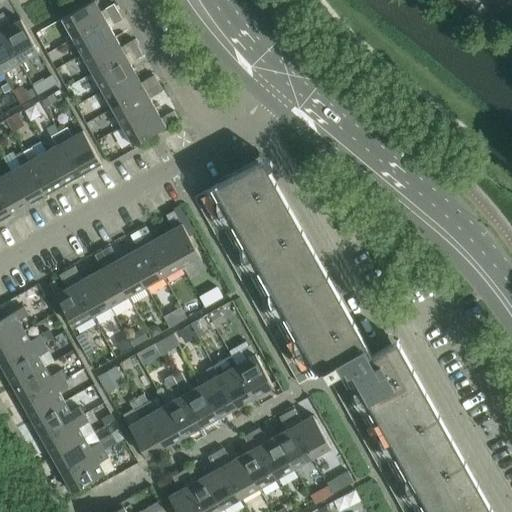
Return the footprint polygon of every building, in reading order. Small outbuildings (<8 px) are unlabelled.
[(511,0),(498,0),(499,13),(511,5),(511,0)] [(63,19),(73,38),(106,19),(95,1),(63,19)] [(106,9),(110,17),(119,12),(115,4),(106,9)] [(119,12),(110,17),(114,25),(124,20),(119,12)] [(3,13),(0,14),(0,25),(1,27),(8,22),(3,13)] [(106,19),(73,38),(83,55),(116,37),(106,19)] [(21,20),(3,31),(21,63),(40,53),(21,20)] [(3,31),(0,32),(0,67),(3,73),(21,63),(3,31)] [(116,37),(83,55),(93,73),(126,55),(116,37)] [(126,45),(130,53),(139,48),(135,40),(126,45)] [(139,48),(130,53),(134,61),(143,56),(139,48)] [(126,55),(93,73),(103,91),(136,73),(126,55)] [(136,73),(103,91),(113,109),(146,91),(136,73)] [(51,74),(42,79),(48,89),(57,84),(51,74)] [(145,81),(150,88),(159,83),(155,75),(145,81)] [(159,83),(150,88),(154,96),(163,91),(159,83)] [(25,90),(16,95),(21,105),(31,100),(25,90)] [(146,91),(113,109),(123,127),(156,108),(146,91)] [(53,94),(42,101),(46,108),(57,101),(53,94)] [(156,108),(123,127),(134,145),(166,127),(156,108)] [(175,111),(165,116),(170,124),(179,119),(175,111)] [(18,114),(7,120),(11,128),(23,122),(18,114)] [(56,125),(48,129),(52,137),(60,132),(56,125)] [(68,128),(60,132),(83,174),(102,163),(84,131),(73,137),(68,128)] [(57,146),(47,151),(65,184),(83,174),(60,132),(52,137),(57,146)] [(42,142),(24,152),(47,194),(65,184),(47,151),(47,152),(42,142)] [(22,166),(12,171),(30,204),(47,194),(24,152),(16,157),(22,166)] [(264,160),(259,163),(259,162),(195,197),(300,384),(325,370),(329,376),(330,378),(346,369),(349,374),(332,383),(404,511),(493,511),(398,340),(373,354),(372,354),(382,349),(381,347),(377,340),(367,345),(269,168),(270,167),(271,166),(271,164),(270,163),(270,162),(269,161),(268,161),(266,161),(265,161),(264,160)] [(0,174),(0,192),(12,214),(30,204),(12,171),(2,177),(0,174)] [(0,220),(12,214),(0,192),(0,220)] [(201,256),(183,224),(182,224),(175,211),(167,215),(174,229),(164,234),(182,267),(201,256)] [(147,226),(139,231),(144,240),(152,236),(147,226)] [(144,240),(139,231),(131,235),(136,244),(144,240)] [(164,234),(146,244),(165,277),(182,267),(164,234)] [(146,244),(129,254),(147,287),(165,277),(146,244)] [(111,246),(103,251),(129,296),(147,287),(129,254),(119,260),(111,246)] [(129,296),(103,251),(96,255),(103,268),(93,274),(111,306),(129,296)] [(68,271),(73,280),(93,316),(111,306),(93,274),(83,280),(76,266),(68,271)] [(60,275),(65,284),(67,288),(56,294),(75,327),(93,316),(73,280),(68,271),(60,275)] [(0,320),(0,344),(25,331),(20,321),(29,316),(24,307),(0,320)] [(220,311),(211,316),(216,325),(226,320),(220,311)] [(153,324),(146,328),(152,338),(162,333),(158,326),(153,324)] [(190,324),(180,330),(186,341),(196,335),(190,324)] [(49,330),(40,336),(44,343),(54,338),(49,330)] [(25,331),(0,344),(0,361),(3,367),(44,343),(40,336),(31,341),(25,331)] [(138,333),(129,338),(134,348),(143,343),(138,333)] [(84,334),(77,337),(83,349),(90,345),(84,334)] [(174,334),(164,339),(169,349),(179,343),(174,334)] [(129,341),(118,347),(122,354),(133,348),(129,341)] [(44,343),(3,367),(13,385),(45,366),(40,356),(49,351),(44,343)] [(247,359),(237,365),(255,397),(274,387),(256,354),(255,355),(250,346),(242,350),(247,359)] [(222,361),(214,366),(238,407),(255,397),(237,365),(227,370),(222,361)] [(45,366),(13,385),(23,402),(64,379),(60,371),(51,376),(45,366)] [(212,379),(202,385),(220,417),(238,407),(214,366),(207,370),(212,379)] [(117,367),(99,377),(105,387),(123,377),(117,367)] [(173,375),(165,379),(171,390),(179,385),(173,375)] [(64,379),(23,402),(33,420),(65,402),(60,392),(69,387),(64,379)] [(187,381),(179,385),(202,427),(220,417),(202,385),(192,390),(187,381)] [(176,399),(166,405),(184,437),(202,427),(179,385),(171,390),(176,399)] [(144,395),(139,398),(143,405),(149,402),(144,395)] [(149,402),(143,405),(167,447),(184,437),(166,405),(156,410),(151,401),(149,402)] [(65,402),(33,420),(43,438),(84,415),(80,407),(71,412),(65,402)] [(167,447),(143,405),(135,410),(141,419),(130,425),(148,457),(167,447)] [(293,422),(292,422),(295,426),(313,458),(332,448),(314,415),(303,421),(295,408),(288,412),(293,422)] [(288,412),(280,417),(285,426),(292,422),(293,422),(288,412)] [(111,413),(102,419),(105,426),(115,420),(111,413)] [(84,415),(43,438),(53,456),(85,437),(80,428),(89,422),(84,415)] [(295,426),(277,436),(295,468),(313,458),(295,426)] [(252,432),(259,445),(277,478),(295,468),(277,436),(267,441),(260,428),(252,432)] [(259,445),(252,432),(244,437),(251,450),(242,456),(260,488),(277,478),(259,445)] [(112,434),(99,441),(100,442),(104,450),(117,443),(112,434)] [(85,437),(53,456),(63,473),(104,450),(100,442),(91,447),(85,437)] [(224,448),(216,452),(221,461),(229,457),(224,448)] [(104,450),(63,473),(73,492),(115,469),(104,450)] [(221,461),(216,452),(208,457),(214,466),(221,461)] [(242,456),(224,466),(242,498),(260,488),(242,456)] [(224,466),(206,476),(224,508),(242,498),(224,466)] [(186,481),(185,482),(188,486),(202,511),(225,511),(224,508),(206,476),(196,481),(189,468),(181,472),(186,481)] [(181,472),(173,477),(178,486),(185,482),(186,481),(181,472)] [(348,474),(331,483),(336,492),(353,482),(348,474)] [(202,511),(188,486),(169,496),(178,511),(202,511)]
